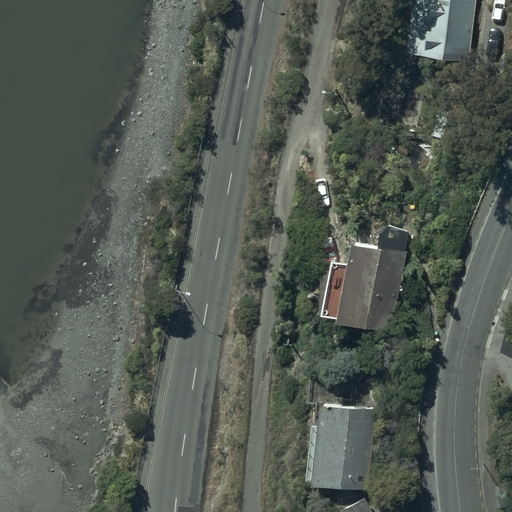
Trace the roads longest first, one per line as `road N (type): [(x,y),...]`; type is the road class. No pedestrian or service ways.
road 1 (tertiary): [(263,0),(174,511)]
road 2 (residential): [(461,511),(454,449),(466,336),(511,214)]
